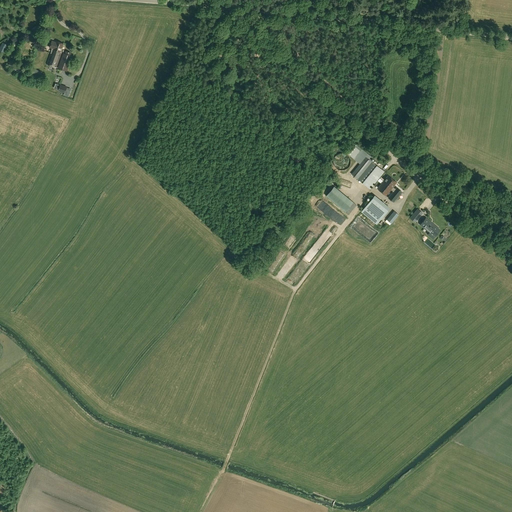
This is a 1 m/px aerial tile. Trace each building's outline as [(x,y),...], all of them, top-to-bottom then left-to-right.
[(51,51),(47,64),(50,65),(50,64),(53,66),(53,67),(56,68),(62,53),(60,52),(63,44),(56,41),(56,42),(52,41),(50,47),(54,49),(53,52),(51,51)] [(58,68),(62,70),(66,71),(71,56),(64,54),(58,68)] [(28,75),(26,78),(32,80),(32,79),(36,80),(36,78),(44,81),(47,74),(30,68),(28,75)] [(348,154),(357,161),(362,154),(354,147),(348,154)] [(365,156),(359,163),(351,173),(369,188),(383,171),(365,156)] [(386,196),(393,187),(397,182),(388,175),(377,189),(386,196)] [(355,201),(338,188),(334,185),(326,195),(348,211),(355,201)] [(395,189),(393,187),(386,196),(391,190),(393,192),(388,198),(393,202),(402,192),(397,188),(395,189)] [(390,209),(374,196),(362,211),(377,224),(390,209)] [(348,213),(352,216),(355,212),(354,211),(356,208),(353,205),(348,213)] [(408,214),(413,218),(419,210),(415,206),(408,214)] [(398,215),(394,211),(387,220),(392,224),(398,215)] [(438,228),(426,218),(420,224),(432,234),(438,228)]
